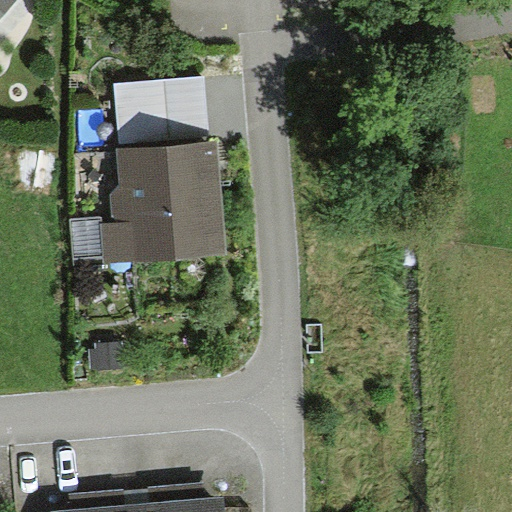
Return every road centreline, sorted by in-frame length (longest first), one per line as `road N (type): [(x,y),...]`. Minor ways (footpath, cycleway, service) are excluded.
road 1 (residential): [(280,399),(262,49)]
road 2 (residential): [(280,399),(0,420)]
